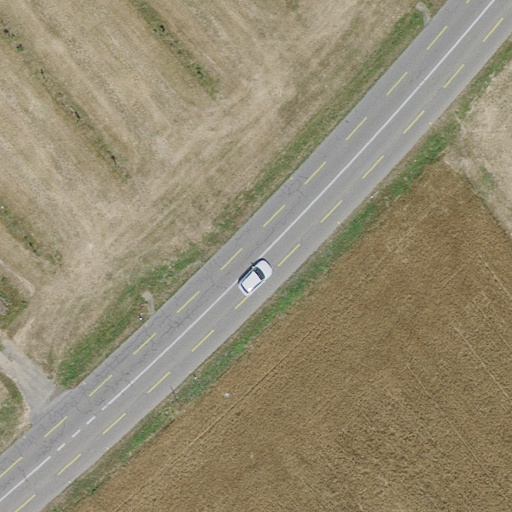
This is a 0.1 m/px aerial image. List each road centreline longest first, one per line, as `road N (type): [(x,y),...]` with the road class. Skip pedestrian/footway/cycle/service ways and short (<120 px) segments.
road 1 (secondary): [(494,0),(256,262),(0,501)]
road 2 (track): [(78,433),(0,340)]
